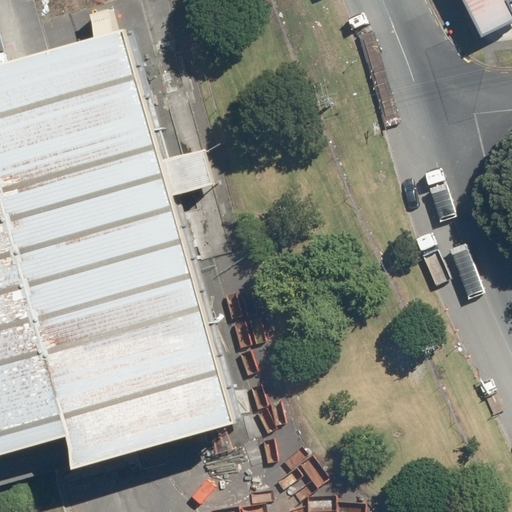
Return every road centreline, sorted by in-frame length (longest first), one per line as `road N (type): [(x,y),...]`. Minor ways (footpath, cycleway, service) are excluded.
road 1 (unclassified): [(429,117),(449,208),(511,349)]
road 2 (unclassified): [(380,0),(429,117)]
